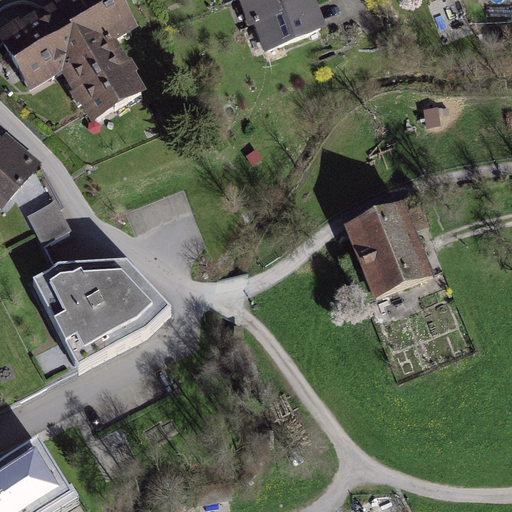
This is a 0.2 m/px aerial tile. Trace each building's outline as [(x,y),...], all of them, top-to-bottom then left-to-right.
[(72,79),(100,127),(152,96),(123,48),(147,34),(126,0),(74,0),(7,40),(41,98),(72,79)] [(251,0),(244,3),(255,31),(260,30),(317,7),(314,0),(251,0)] [(317,7),(260,30),(271,58),(333,34),(322,5),(317,7)] [(0,132),(0,206),(8,213),(44,169),(0,132)] [(353,229),(383,301),(445,276),(416,203),(353,229)] [(59,213),(31,228),(47,258),(75,243),(59,213)] [(37,290),(87,375),(149,346),(176,320),(136,273),(66,275),(37,290)] [(109,479),(143,460),(124,426),(90,445),(109,479)] [(44,448),(0,475),(0,511),(72,511),(81,507),(44,448)]
